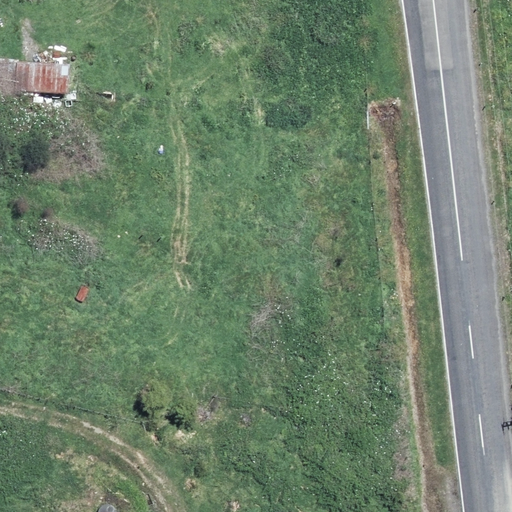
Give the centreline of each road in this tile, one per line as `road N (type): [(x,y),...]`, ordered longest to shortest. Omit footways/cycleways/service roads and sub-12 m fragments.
road 1 (primary): [(496,511),(436,0)]
road 2 (residential): [(0,417),(121,452),(161,511)]
